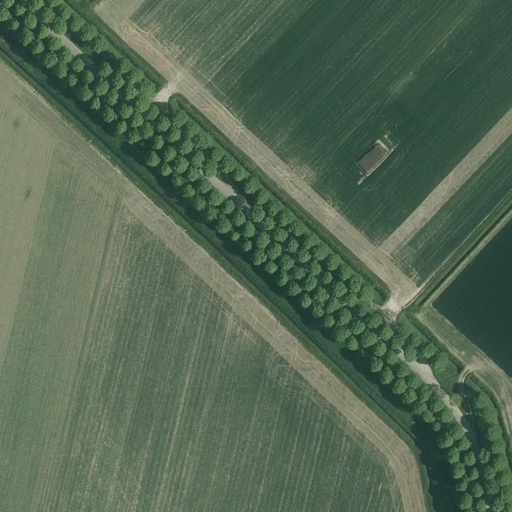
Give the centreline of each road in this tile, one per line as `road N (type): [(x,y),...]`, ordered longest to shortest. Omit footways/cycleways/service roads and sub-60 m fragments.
road 1 (unclassified): [(491,511),(472,441),(429,381),(20,0)]
road 2 (track): [(230,185),(386,318),(429,381)]
road 3 (track): [(71,48),(98,56),(176,124),(221,170),(238,204)]
road 4 (track): [(383,316),(402,296),(471,364),(459,383),(471,439)]
road 5 (track): [(155,105),(172,86),(79,0)]
